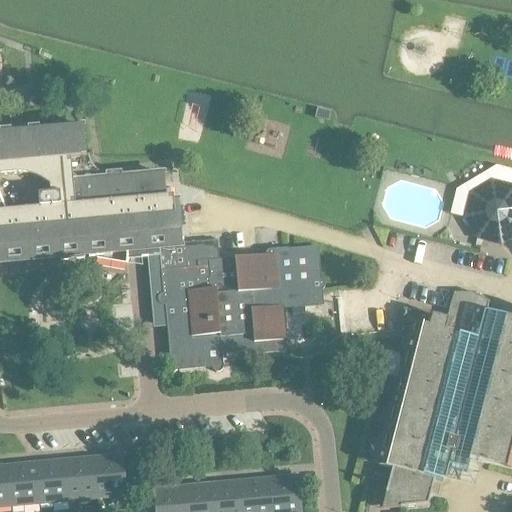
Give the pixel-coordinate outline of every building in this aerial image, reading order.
[(330,113),(317,109),(315,119),(328,122),(330,113)] [(0,266),(58,261),(58,264),(82,262),(82,258),(86,258),(87,261),(110,259),(109,256),(124,254),(124,260),(124,266),(125,267),(126,263),(158,260),(159,274),(172,273),(170,250),(180,250),(180,248),(176,205),(164,206),(161,178),(86,185),(81,130),(0,137),(0,266)] [(469,196),(463,219),(476,242),(490,233),(499,248),(511,239),(511,189),(490,184),(480,190),(478,198),(469,196)] [(157,300),(155,302),(156,307),(157,309),(160,310),(163,310),(174,309),(176,327),(167,328),(170,361),(207,358),(208,361),(210,364),(212,364),(215,363),(219,359),(219,357),(254,350),(255,355),(284,352),(281,309),(291,308),(304,307),(321,305),(320,293),(324,292),(325,290),(326,286),(322,281),(319,280),(317,258),(312,251),(289,253),(289,249),(270,251),(268,252),(266,254),(265,257),(206,265),(204,262),(202,262),(198,262),(196,264),(196,272),(159,275),(161,299),(157,300)] [(384,428),(378,469),(391,471),(387,497),(399,511),(427,509),(434,483),(442,485),(446,469),(465,474),(469,462),(511,473),(511,322),(485,316),(488,305),(471,296),(452,296),(445,323),(403,312),(398,371),(403,372),(392,413),(385,411),(384,427),(384,428)] [(304,307),(291,308),(292,315),(294,315),(305,314),(304,307)] [(94,462),(99,502),(125,500),(121,459),(94,462)] [(99,502),(94,462),(66,464),(70,505),(99,502)] [(70,505),(66,464),(37,467),(41,508),(70,505)] [(41,508),(37,467),(8,470),(12,511),(41,508)] [(0,511),(12,511),(8,470),(0,470),(0,511)] [(271,482),(273,511),(299,511),(297,480),(271,482)] [(273,511),(271,482),(242,485),(244,511),(273,511)] [(244,511),(242,485),(213,487),(214,511),(244,511)] [(214,511),(213,487),(185,490),(186,511),(214,511)] [(186,511),(185,490),(152,493),(153,511),(186,511)]
